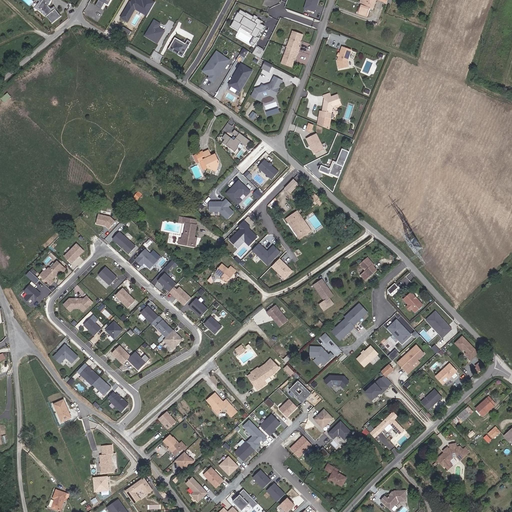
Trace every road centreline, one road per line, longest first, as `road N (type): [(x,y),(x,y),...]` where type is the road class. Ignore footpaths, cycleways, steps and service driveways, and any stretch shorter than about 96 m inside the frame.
road 1 (residential): [(280,148),(408,262),(485,344),(491,366)]
road 2 (residential): [(188,511),(128,437),(74,397),(37,351)]
road 3 (unclassified): [(491,366),(345,511)]
road 4 (residential): [(280,148),(332,0)]
road 5 (residential): [(27,511),(14,360)]
road 6 (residential): [(76,20),(182,81)]
